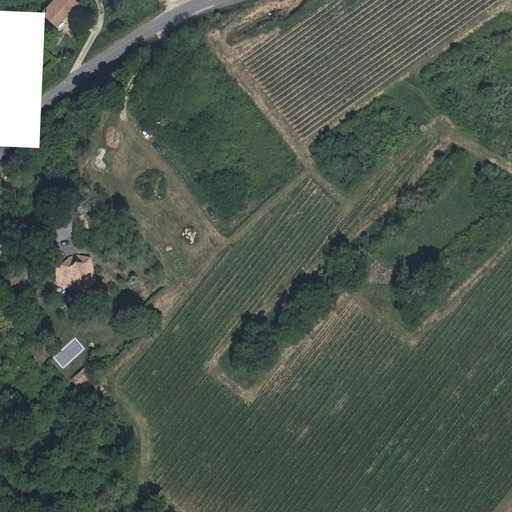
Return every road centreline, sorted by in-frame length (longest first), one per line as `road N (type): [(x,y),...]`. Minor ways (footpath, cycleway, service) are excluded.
road 1 (tertiary): [(0,149),(102,59),(211,0)]
road 2 (unknown): [(0,267),(23,239),(34,206),(0,151)]
